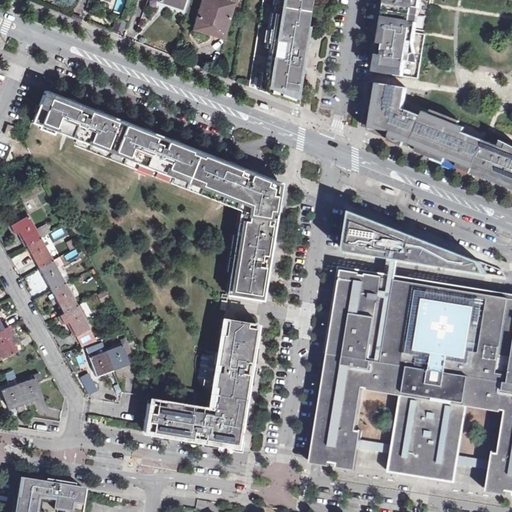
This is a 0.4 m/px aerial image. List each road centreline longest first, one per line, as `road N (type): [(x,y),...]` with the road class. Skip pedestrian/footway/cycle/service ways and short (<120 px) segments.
road 1 (secondary): [(31,41),(334,160)]
road 2 (secondary): [(336,143),(37,26)]
road 3 (unclassified): [(281,474),(294,337),(334,160)]
road 4 (residential): [(505,511),(281,474)]
road 5 (residential): [(281,474),(72,440)]
road 6 (residential): [(72,440),(72,392),(0,259)]
road 7 (secondary): [(334,160),(511,227)]
road 8 (secondary): [(511,208),(336,143)]
road 9 (residential): [(364,0),(336,143)]
road 10 (residential): [(154,476),(277,495)]
